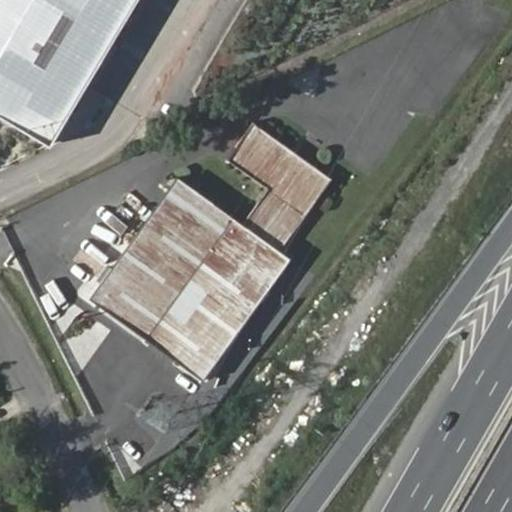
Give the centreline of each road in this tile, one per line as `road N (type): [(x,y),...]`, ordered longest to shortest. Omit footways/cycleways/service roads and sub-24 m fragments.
road 1 (motorway): [(511,223),(304,511)]
road 2 (unclassified): [(0,333),(102,511)]
road 3 (motorway): [(511,338),(412,511)]
